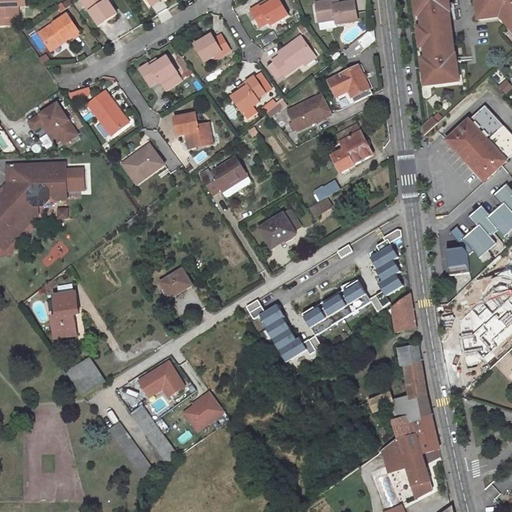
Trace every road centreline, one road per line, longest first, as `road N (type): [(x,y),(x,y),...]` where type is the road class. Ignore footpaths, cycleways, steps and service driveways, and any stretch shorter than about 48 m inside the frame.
road 1 (residential): [(158,463),(105,389),(412,201)]
road 2 (tertiary): [(416,227),(456,469)]
road 3 (tertiary): [(386,0),(412,201)]
road 4 (residential): [(56,79),(80,77),(212,0)]
